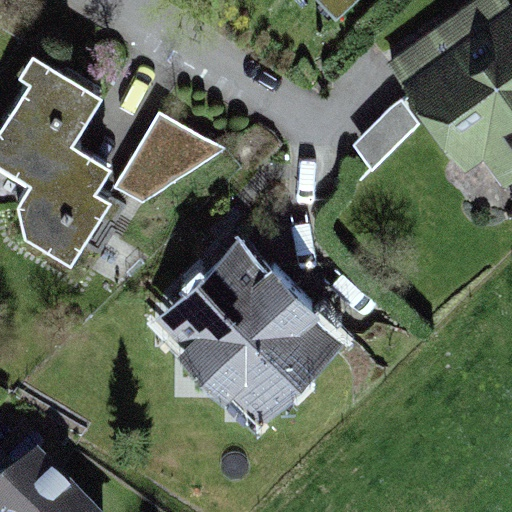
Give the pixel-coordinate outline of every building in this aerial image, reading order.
[(463,167),(511,137),(511,16),(502,0),(450,0),(386,38),(463,167)] [(83,78),(13,32),(0,52),(0,60),(12,68),(0,87),(0,166),(8,172),(8,224),(52,253),(95,188),(79,177),(95,153),(52,125),(83,78)] [(373,152),(419,108),(399,86),(352,131),(373,152)] [(252,405),(323,334),(221,234),(150,305),(252,405)] [(0,511),(87,511),(24,457),(0,485),(0,511)]
